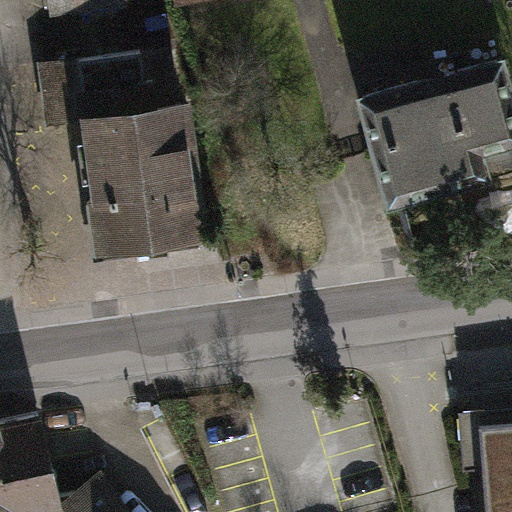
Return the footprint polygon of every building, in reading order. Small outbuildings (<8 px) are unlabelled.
[(127,0),(49,0),(52,13),(128,1),(127,0)] [(87,117),(107,261),(219,245),(199,109),(167,114),(162,81),(156,82),(152,52),(43,67),(51,122),(87,117)] [(511,91),(503,57),(364,94),(391,197),(511,165),(511,91)] [(40,399),(0,408),(0,511),(37,511),(38,511),(65,504),(40,399)] [(487,511),(511,511),(511,418),(481,421),(487,511)] [(133,511),(106,473),(65,504),(38,511),(37,511),(133,511)]
